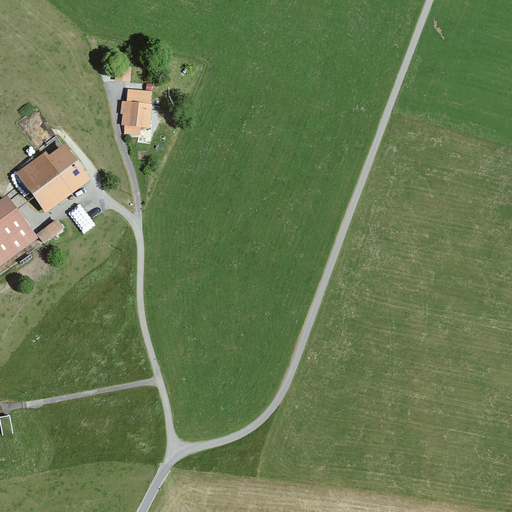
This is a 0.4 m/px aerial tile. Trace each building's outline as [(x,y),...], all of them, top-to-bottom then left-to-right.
[(114,69),(113,83),(128,84),(129,69),(114,69)] [(147,107),(148,94),(126,91),(124,104),(119,104),(118,116),(120,116),(119,127),(123,128),(122,136),(136,138),(137,130),(146,131),(149,107),(147,107)] [(42,154),(12,176),(42,216),(87,183),(60,147),(46,158),(42,154)] [(0,265),(34,240),(2,198),(0,200),(0,265)] [(60,232),(53,223),(35,237),(42,246),(60,232)] [(0,437),(10,436),(7,417),(0,418),(0,437)]
